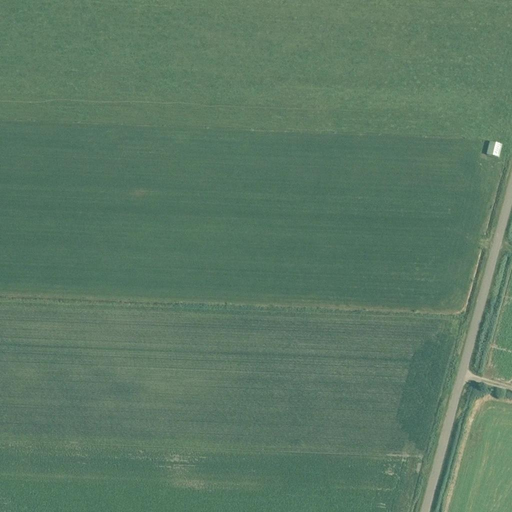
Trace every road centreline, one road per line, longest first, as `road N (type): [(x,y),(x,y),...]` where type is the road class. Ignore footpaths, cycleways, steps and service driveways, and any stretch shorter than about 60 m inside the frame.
road 1 (unclassified): [(462,386),(511,203)]
road 2 (unclassified): [(427,511),(462,386)]
